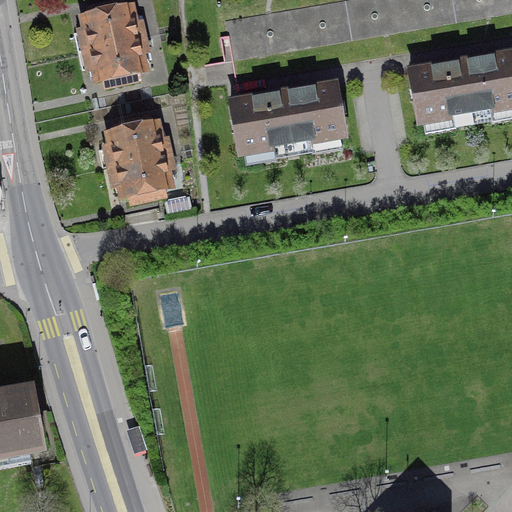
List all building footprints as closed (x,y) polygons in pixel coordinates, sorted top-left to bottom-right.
[(87,25),(92,54),(137,46),(132,17),(87,25)] [(143,78),(137,46),(92,54),(97,85),(143,78)] [(511,68),(406,85),(414,138),(511,122),(511,68)] [(334,92),(230,112),(241,173),(346,153),(334,92)] [(109,128),(116,161),(163,151),(156,118),(109,128)] [(171,187),(163,151),(116,161),(124,197),(171,187)] [(32,398),(0,403),(0,462),(42,455),(32,398)]
